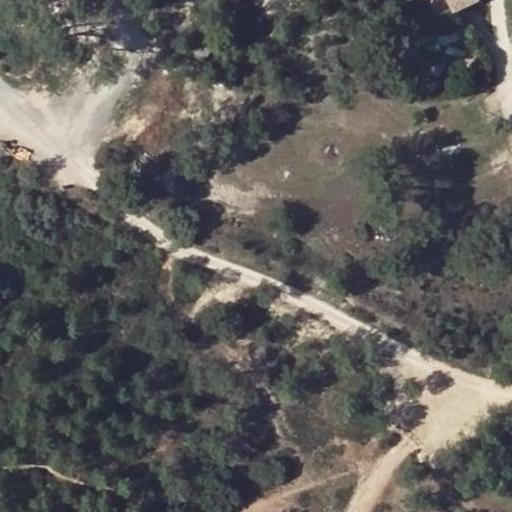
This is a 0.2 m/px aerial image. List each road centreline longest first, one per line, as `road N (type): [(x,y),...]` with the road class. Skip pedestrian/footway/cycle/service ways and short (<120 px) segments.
road 1 (track): [(358,511),(371,478),(448,372),(169,246),(0,86)]
road 2 (track): [(340,511),(258,380),(175,307),(156,279),(169,246)]
